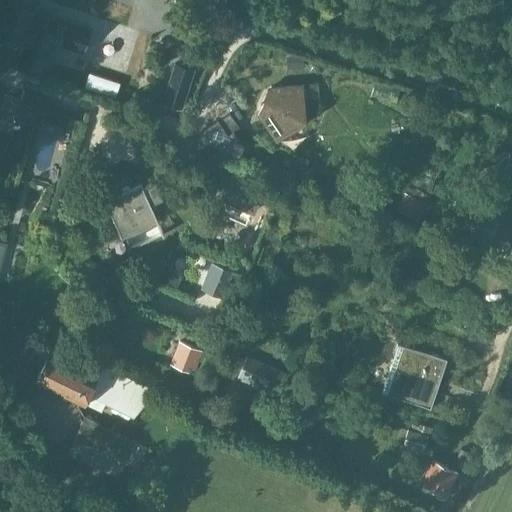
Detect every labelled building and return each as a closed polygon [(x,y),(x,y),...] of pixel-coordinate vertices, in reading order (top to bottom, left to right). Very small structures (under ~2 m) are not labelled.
[(18,66),(30,70),(42,73),(52,43),(83,53),(87,41),(90,29),(59,19),(59,18),(48,15),(35,11),(35,12),(21,8),(10,43),(24,48),(18,66)] [(298,56),(286,57),(287,69),(299,68),(298,56)] [(174,64),(162,102),(182,109),(194,70),(174,64)] [(302,85),(270,88),(258,113),(276,140),(288,132),(299,124),(304,112),(302,85)] [(72,128),(73,124),(71,120),(64,117),(60,120),(58,124),(61,129),(68,131),(72,128)] [(243,147),(233,132),(228,135),(218,121),(200,133),(197,139),(238,158),(243,147)] [(153,140),(135,132),(130,143),(148,151),(153,140)] [(105,201),(122,237),(156,221),(149,205),(162,200),(155,185),(143,190),(140,184),(105,201)] [(425,202),(412,196),(404,212),(417,218),(425,202)] [(225,228),(259,240),(268,216),(258,212),(261,206),(243,199),(241,204),(235,202),(225,228)] [(445,233),(481,252),(493,231),(457,211),(445,233)] [(412,232),(406,249),(441,262),(448,245),(412,232)] [(200,288),(234,300),(243,275),(210,262),(200,288)] [(147,282),(143,294),(157,299),(162,288),(147,282)] [(169,363),(194,373),(203,350),(178,341),(169,363)] [(397,343),(382,392),(387,393),(430,407),(446,359),(402,345),(397,343)] [(50,344),(48,353),(47,354),(34,381),(85,405),(85,404),(102,412),(105,405),(134,418),(157,391),(103,366),(102,368),(50,344)] [(221,350),(212,372),(236,382),(238,378),(279,397),(289,374),(247,357),(245,360),(221,350)] [(127,464),(138,469),(147,447),(137,442),(138,441),(85,417),(73,439),(66,454),(117,478),(124,463),(127,464)] [(402,426),(397,440),(403,442),(402,446),(424,453),(433,455),(436,447),(427,444),(430,436),(432,437),(435,429),(418,424),(417,427),(410,425),(409,430),(408,429),(408,428),(402,426)] [(421,484),(434,490),(433,494),(445,499),(457,473),(431,461),(421,484)]
